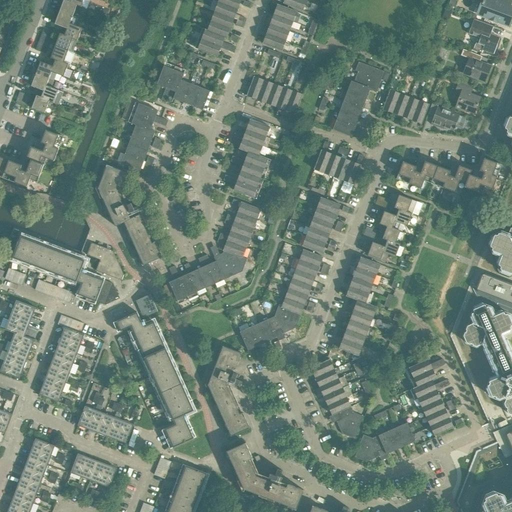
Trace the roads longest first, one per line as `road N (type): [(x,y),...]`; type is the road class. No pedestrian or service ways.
road 1 (residential): [(381,155),(308,345),(282,368)]
road 2 (residential): [(439,452),(388,475),(332,462),(318,449),(282,368)]
road 3 (residential): [(511,69),(474,146),(393,140),(381,155)]
road 4 (residential): [(181,246),(156,194),(156,173),(177,121),(213,134)]
road 5 (residential): [(60,307),(93,319),(105,315),(181,246)]
road 6 (residential): [(358,146),(226,99)]
road 7 (residential): [(213,134),(197,181),(212,220),(205,236),(181,246)]
road 8 (residential): [(133,465),(77,445),(59,424),(23,411)]
